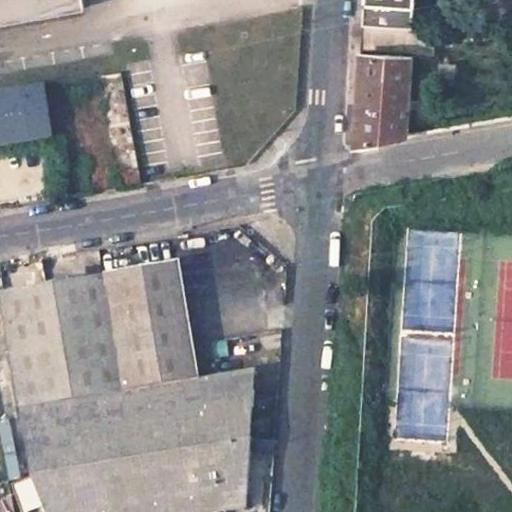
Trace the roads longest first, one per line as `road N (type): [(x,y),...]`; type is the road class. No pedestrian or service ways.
road 1 (residential): [(319,180),(297,511)]
road 2 (residential): [(319,180),(0,234)]
road 3 (residential): [(511,148),(319,180)]
road 4 (residential): [(332,0),(319,180)]
